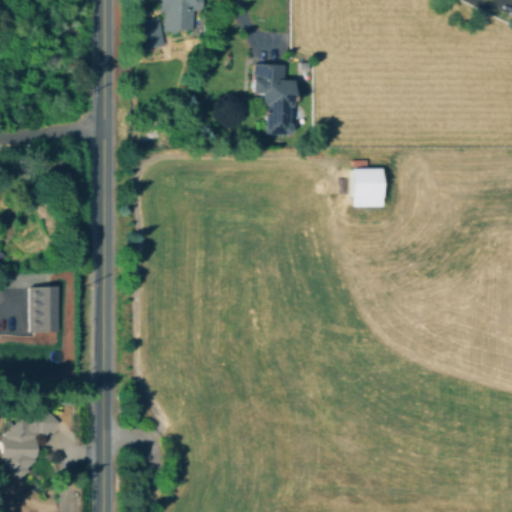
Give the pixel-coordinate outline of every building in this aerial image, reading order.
[(199,0),(199,9),(192,9),(191,29),(175,28),(174,31),(161,30),(162,11),(158,10),(158,4),(150,3),(150,0),(199,0)] [(161,43),(143,47),(138,20),(156,17),(161,43)] [(291,80),(290,106),(287,106),(287,123),(289,123),(290,124),(290,131),(289,133),(285,133),(285,134),(262,133),(262,113),(259,113),(260,92),(250,92),(250,64),(280,65),(280,80),(291,80)] [(345,205),(344,168),(375,167),(376,204),(345,205)] [(25,286),(26,332),(43,333),(55,331),(52,286),(40,286),(25,286)] [(32,461),(17,476),(0,458),(0,434),(16,420),(37,399),(54,423),(32,439),(32,461)]
